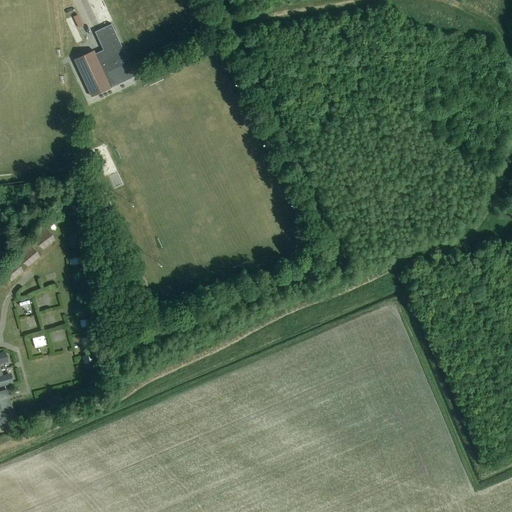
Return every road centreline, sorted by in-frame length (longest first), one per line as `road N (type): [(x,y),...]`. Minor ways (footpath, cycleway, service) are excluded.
road 1 (track): [(465,243),(316,299),(98,410),(0,448)]
road 2 (track): [(367,0),(232,27),(220,0)]
road 3 (track): [(511,161),(465,243),(511,229)]
